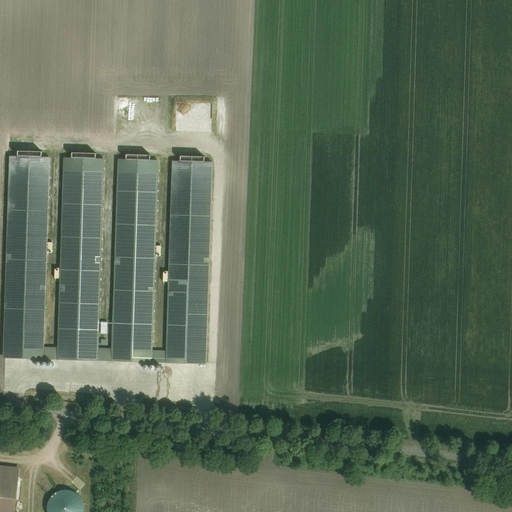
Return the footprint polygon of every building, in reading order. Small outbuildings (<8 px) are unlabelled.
[(3,352),(45,353),(52,151),(10,150),(3,352)] [(99,352),(105,154),(65,153),(59,351),(99,352)] [(109,361),(151,362),(158,160),(116,159),(109,361)] [(205,361),(211,163),(171,162),(165,360),(205,361)] [(101,320),(101,332),(110,332),(110,320),(101,320)] [(14,511),(18,469),(0,467),(0,511),(14,511)] [(52,495),(49,500),(48,507),(48,511),(83,511),(84,509),(84,503),(82,498),(79,493),(74,490),(68,488),(62,488),(56,491),(52,495)]
